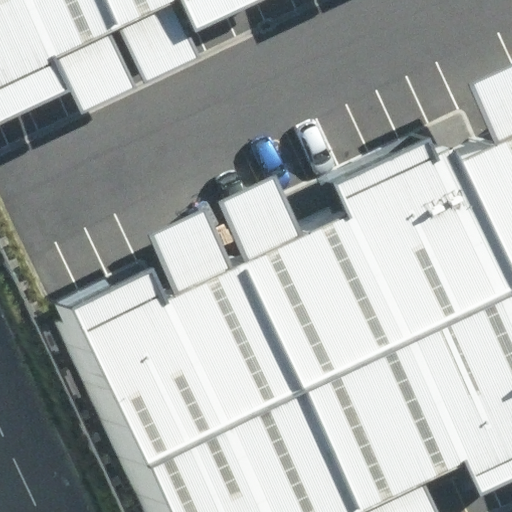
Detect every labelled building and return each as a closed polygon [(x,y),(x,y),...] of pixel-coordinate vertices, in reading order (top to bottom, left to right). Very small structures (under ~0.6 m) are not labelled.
[(0,0),(0,82),(33,67),(18,37),(58,18),(96,0),(0,0)] [(188,0),(160,0),(166,11),(188,0)] [(442,136),(499,258),(511,252),(511,104),(491,114),(442,136)] [(221,245),(276,369),(499,258),(442,136),(428,111),(308,166),(323,199),(252,231),(221,245)] [(112,441),(276,369),(221,245),(176,265),(131,285),(118,254),(43,287),(112,441)] [(511,252),(499,258),(511,289),(511,252)] [(511,289),(499,258),(276,369),(328,489),(361,473),(436,437),(451,470),(511,441),(511,289)] [(328,489),(276,369),(112,441),(144,511),(277,511),(287,508),(328,489)]
